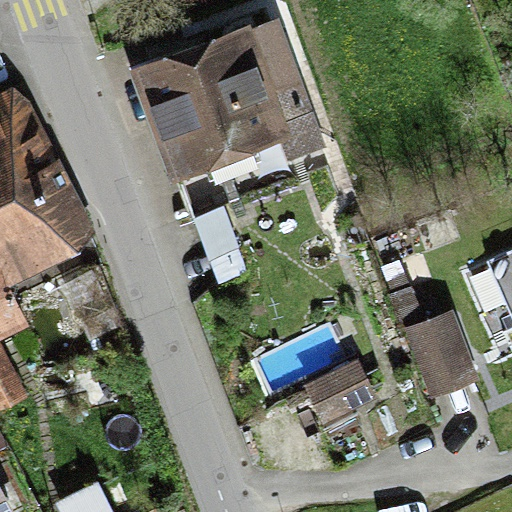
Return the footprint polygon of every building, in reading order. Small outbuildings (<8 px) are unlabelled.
[(274,21),(142,70),(196,215),(328,166),(274,21)] [(0,262),(89,219),(62,165),(48,172),(18,110),(0,118),(0,262)] [(451,311),(403,329),(430,399),(478,381),(451,311)] [(0,395),(17,387),(0,352),(0,395)] [(359,363),(307,387),(321,415),(372,391),(359,363)] [(112,511),(98,484),(53,507),(55,511),(112,511)]
